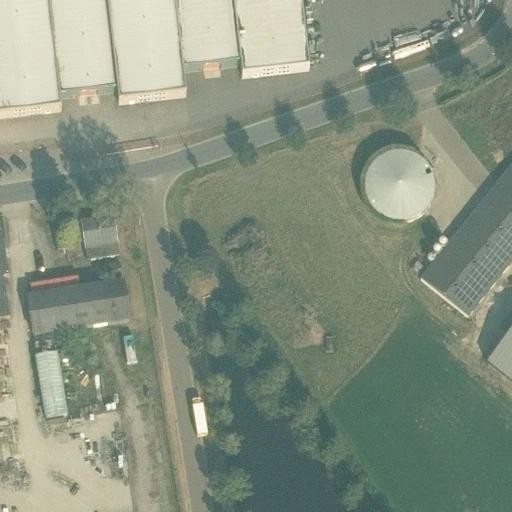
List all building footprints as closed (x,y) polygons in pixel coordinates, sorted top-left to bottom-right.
[(185,99),(182,73),(239,67),(241,78),(307,71),(298,0),(0,0),(0,120),(61,113),(59,101),(117,94),(118,106),(185,99)] [(435,171),(379,146),(353,205),(409,229),(435,171)] [(420,281),(468,320),(511,264),(511,164),(505,173),(420,281)] [(77,232),(85,263),(117,255),(110,225),(77,232)] [(116,264),(96,267),(98,283),(119,280),(116,264)] [(119,284),(23,293),(27,335),(123,326),(119,284)] [(511,386),(511,330),(500,346),(485,365),(511,386)] [(63,417),(54,354),(33,357),(42,420),(63,417)]
